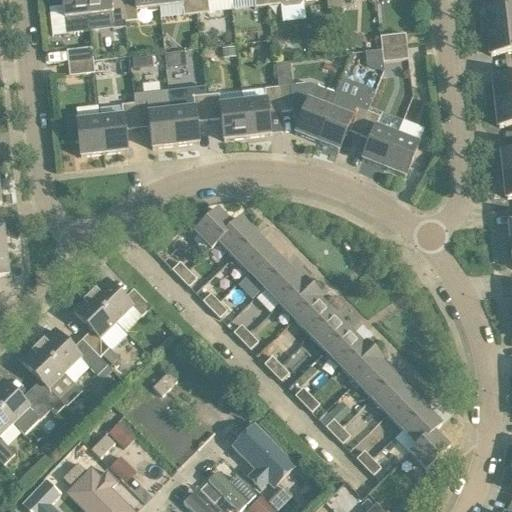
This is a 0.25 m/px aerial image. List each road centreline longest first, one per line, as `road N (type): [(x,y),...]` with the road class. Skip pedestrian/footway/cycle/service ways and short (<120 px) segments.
road 1 (residential): [(362,480),(109,226)]
road 2 (residential): [(425,238),(363,198),(288,176),(225,175),(162,193),(109,226)]
road 3 (residential): [(465,511),(487,449),(489,362),(462,296),(425,238)]
road 4 (residential): [(82,249),(44,205),(21,0)]
road 5 (residential): [(425,238),(450,211),(464,176),(437,0)]
